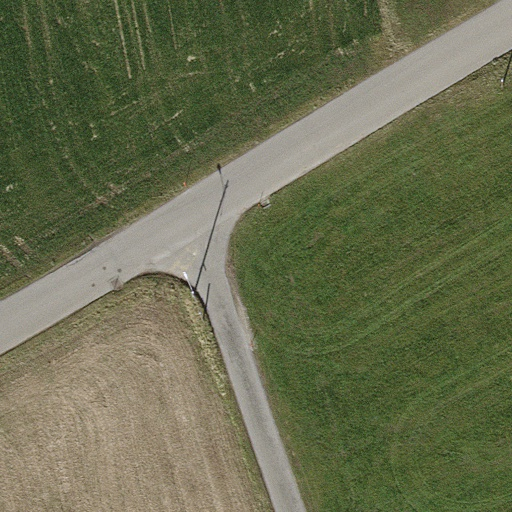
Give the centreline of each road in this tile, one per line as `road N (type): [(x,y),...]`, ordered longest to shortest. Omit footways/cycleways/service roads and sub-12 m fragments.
road 1 (residential): [(201,217),(511,25)]
road 2 (unclassified): [(201,217),(301,511)]
road 3 (residential): [(0,331),(201,217)]
